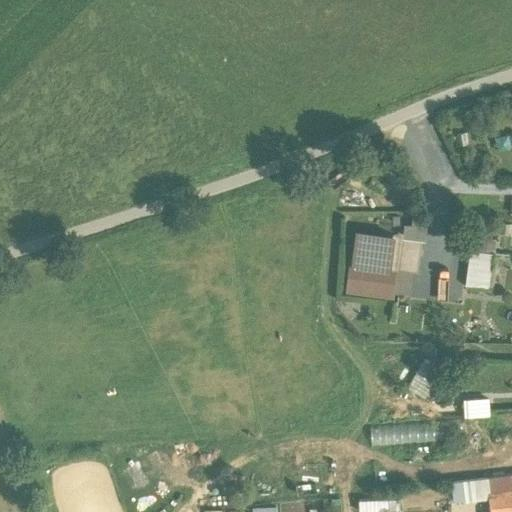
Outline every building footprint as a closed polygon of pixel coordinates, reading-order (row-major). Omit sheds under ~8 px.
[(407,224),(405,240),(423,242),(427,214),(411,212),(410,225),(407,224)] [(492,227),(473,225),(472,237),(491,239),(492,227)] [(356,234),(351,265),(396,272),(401,240),(356,234)] [(491,239),(472,237),(471,250),(493,253),(495,239),(491,239)] [(493,255),(470,251),(465,286),(488,289),(493,255)] [(393,300),(397,272),(396,272),(351,265),(347,293),(393,300)] [(444,372),(427,360),(407,390),(424,401),(444,372)] [(488,418),(487,401),(457,402),(458,418),(488,418)] [(263,462),(265,489),(288,488),(287,461),(263,462)] [(508,511),(506,490),(487,492),(489,511),(508,511)]
